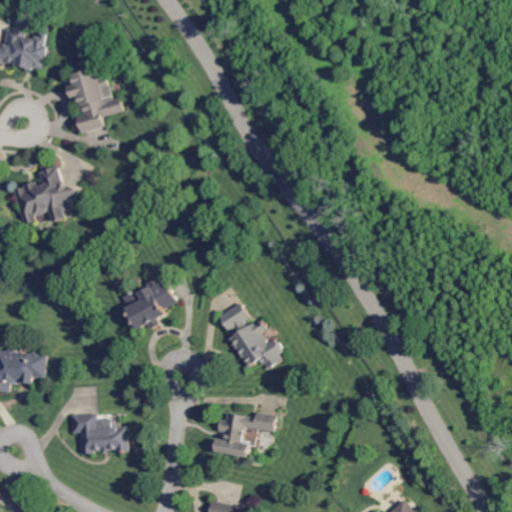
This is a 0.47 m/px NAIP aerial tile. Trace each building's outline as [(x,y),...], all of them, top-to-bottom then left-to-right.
[(51,47),(53,47),(52,52),(51,61),(48,60),(47,70),(37,69),(37,72),(34,71),(31,71),(27,70),(28,68),(20,67),(20,65),(12,64),(11,64),(10,64),(9,63),(9,64),(9,65),(6,65),(0,64),(0,43),(9,45),(11,33),(12,30),(30,33),(29,37),(40,39),(42,27),(43,28),(53,29),(52,36),(51,47)] [(103,77),(111,75),(117,99),(125,96),(126,101),(129,110),(107,116),(110,126),(108,127),(89,132),(88,132),(86,125),(83,116),(86,115),(83,104),(81,95),(77,96),(75,97),(72,86),(75,85),(78,85),(75,74),(86,71),(83,61),(98,57),(103,77)] [(58,169),(61,168),(62,168),(63,170),(67,183),(71,185),(77,189),(79,190),(72,204),(72,207),(70,212),(68,212),(70,219),(58,223),(57,219),(54,211),(41,216),(40,217),(39,218),(41,222),(34,224),(30,225),(19,191),(30,187),(30,186),(34,184),(37,183),(41,182),(42,184),(42,185),(45,184),(48,184),(44,173),(48,172),(48,170),(58,167),(58,169)] [(166,282),(170,280),(173,284),(180,298),(182,303),(169,311),(170,312),(171,316),(162,321),(164,325),(155,330),(153,326),(143,331),(131,309),(133,308),(127,298),(144,289),(145,289),(146,292),(153,288),(151,284),(154,282),(160,279),(164,277),(166,282)] [(252,327),(258,322),(259,324),(266,319),(271,327),(272,329),(265,334),(272,343),(279,338),(280,340),(280,341),(288,352),(283,354),(287,359),(273,369),(270,363),(267,365),(264,361),(254,368),(247,357),(246,356),(245,355),(234,339),(239,335),(236,330),(235,331),(225,317),(230,313),(244,304),(246,303),(256,317),(249,322),(252,327)] [(22,353),(23,353),(35,354),(37,353),(38,353),(45,353),(47,356),(49,356),(52,357),(50,379),(39,378),(39,382),(38,384),(27,383),(23,383),(16,382),(15,393),(0,392),(0,369),(1,351),(11,352),(14,350),(20,350),(21,351),(21,352),(22,353)] [(280,420),(278,433),(271,432),(260,430),(250,429),(247,444),(250,445),(255,445),(254,446),(254,451),(252,459),(219,453),(221,441),(226,442),(227,438),(228,435),(228,434),(222,433),(224,421),(230,422),(232,414),(254,418),(257,418),(260,419),(261,413),(263,413),(276,416),(278,416),(281,416),(280,420)] [(102,429),(113,428),(121,428),(131,427),(133,453),(124,454),(119,454),(119,451),(114,452),(114,454),(112,454),(108,455),(106,455),(104,455),(103,453),(103,452),(99,452),(97,452),(97,456),(85,457),(84,435),(77,435),(76,417),(77,417),(100,416),(101,416),(102,422),(102,429)] [(420,511),(380,511),(383,510),(385,511),(396,511),(410,500),(420,511)] [(213,511),(216,502),(219,503),(221,503),(232,506),(239,507),(246,509),(245,511),(213,511)]
